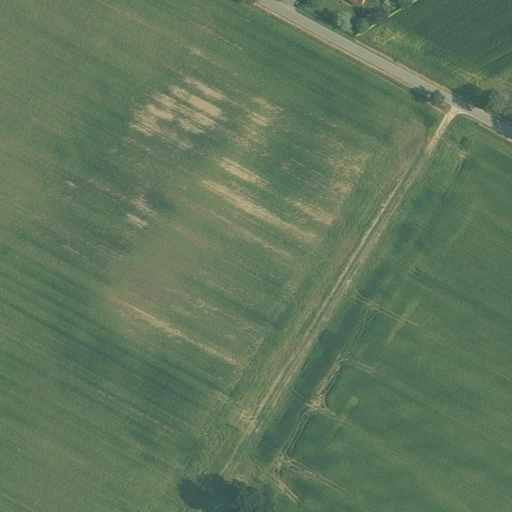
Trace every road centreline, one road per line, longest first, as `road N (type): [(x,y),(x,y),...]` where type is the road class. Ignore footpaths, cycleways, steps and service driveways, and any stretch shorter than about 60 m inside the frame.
road 1 (track): [(460,106),(220,485),(246,511)]
road 2 (tertiary): [(262,0),(511,133)]
